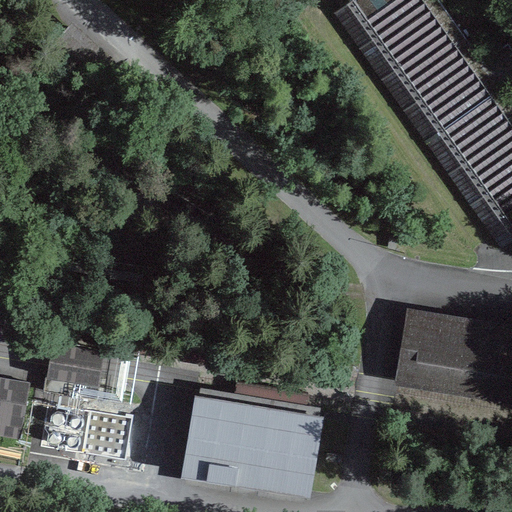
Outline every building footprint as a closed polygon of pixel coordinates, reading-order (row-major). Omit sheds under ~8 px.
[(511,0),(355,0),(335,15),(348,33),(500,246),(511,237),(511,220),(506,213),(511,208),(511,102),(500,86),(511,77),(511,47),(508,42),(482,60),(439,0),(511,0)] [(108,63),(69,26),(52,45),(91,81),(108,63)] [(247,102),(232,117),(243,128),(259,114),(247,102)] [(511,321),(406,304),(394,382),(511,401),(511,321)] [(100,365),(103,345),(52,337),(49,357),(44,390),(96,397),(100,365)] [(29,380),(0,375),(0,434),(20,437),(29,380)] [(303,499),(304,491),(311,492),(325,410),(318,408),(319,403),(200,383),(199,389),(194,388),(180,471),(185,472),(184,480),(303,499)] [(63,418),(64,416),(63,413),(62,411),(60,410),(57,409),(55,410),(53,411),(51,413),(51,416),(51,418),(53,420),(55,422),(57,422),(60,422),(62,420),(63,418)] [(82,421),(82,419),(82,416),(80,414),(78,413),(76,413),(74,413),(72,414),(70,416),(70,419),(70,421),(72,423),(74,424),(76,425),(78,424),(80,423),(82,421)] [(61,437),(61,435),(61,432),(59,430),(57,429),(55,428),(52,429),(50,430),(49,433),(49,435),(49,437),(51,439),(53,441),(55,441),(58,441),(60,439),(61,437)] [(78,440),(78,438),(78,435),(77,434),(75,432),(73,432),(70,432),(69,434),(67,435),(67,438),(67,440),(69,442),(70,443),(73,443),(75,443),(77,442),(78,440)]
